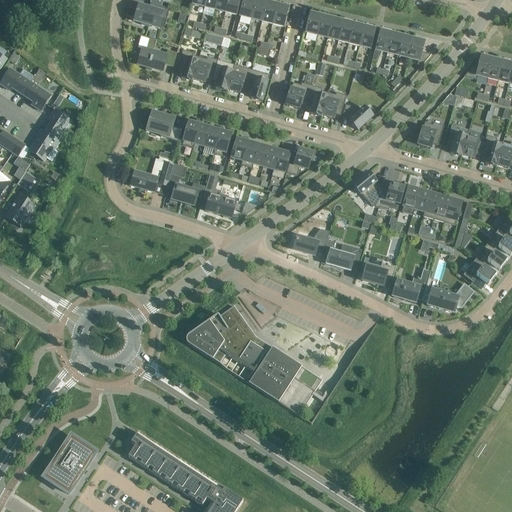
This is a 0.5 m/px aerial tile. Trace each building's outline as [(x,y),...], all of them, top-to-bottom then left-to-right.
[(205,0),(204,8),(214,10),(216,0),(205,0)] [(216,0),(214,10),(225,13),(228,0),(216,0)] [(228,0),(225,13),(236,16),(239,0),(228,0)] [(241,17),(239,23),(249,26),(251,19),(256,1),(251,0),(244,0),(240,17),(241,17)] [(266,4),(256,1),(251,19),(262,22),(266,4)] [(277,6),(266,4),(262,22),(272,25),(277,6)] [(147,27),(158,30),(161,19),(166,21),(170,10),(150,5),(149,10),(139,8),(137,15),(136,14),(134,20),(135,21),(135,23),(141,25),(141,26),(147,28),(147,27)] [(283,27),(288,9),(277,6),(272,25),(283,27)] [(321,18),(311,15),(306,33),(307,34),(305,39),(315,42),(316,36),(317,36),(321,18)] [(317,36),(327,39),(332,20),(321,18),(317,36)] [(327,39),(338,41),(342,23),(332,20),(327,39)] [(338,41),(348,44),(353,26),(342,23),(338,41)] [(348,44),(359,47),(364,28),(353,26),(348,44)] [(374,31),(364,28),(359,47),(370,49),(374,31)] [(185,29),(184,36),(191,38),(192,31),(185,29)] [(387,54),(392,35),(381,33),(376,51),(378,51),(386,53),(387,54)] [(206,34),(204,42),(221,47),(224,39),(206,34)] [(392,36),(392,35),(387,54),(388,54),(396,56),(397,56),(402,38),(392,36)] [(403,38),(402,38),(397,56),(399,57),(399,56),(407,58),(407,59),(408,59),(413,41),(403,38)] [(138,65),(162,72),(164,65),(174,68),(178,54),(167,51),(166,57),(153,54),(157,41),(150,39),(146,52),(142,50),(138,65)] [(421,53),(424,43),(413,41),(408,59),(409,59),(417,61),(418,61),(417,66),(421,67),(431,56),(421,53)] [(193,82),(193,81),(199,58),(192,56),(193,54),(182,51),(176,72),(183,73),(181,79),(193,82)] [(15,54),(10,60),(16,64),(20,57),(15,54)] [(206,60),(199,58),(193,81),(204,84),(206,79),(211,81),(217,61),(207,58),(206,60)] [(478,77),(487,79),(492,61),(481,58),(479,67),(473,66),(464,78),(476,81),(478,77)] [(235,66),(217,61),(211,81),(217,83),(216,89),(227,92),(228,90),(235,66)] [(502,63),(492,61),(487,79),(498,82),(502,63)] [(511,69),(511,65),(502,63),(498,82),(508,84),(511,69)] [(252,71),(235,66),(228,90),(239,94),(240,89),(246,91),(252,71)] [(10,70),(0,85),(9,91),(11,89),(22,96),(31,83),(32,80),(35,77),(23,70),(19,76),(10,70)] [(269,76),(252,71),(246,91),(252,93),(250,98),(262,102),(269,76)] [(31,83),(22,96),(33,104),(32,106),(41,112),(51,97),(37,88),(39,85),(32,80),(31,83)] [(293,84),(291,90),(286,106),(299,110),(300,105),(306,107),(312,87),(301,84),(301,86),(293,84)] [(322,89),(312,87),(306,107),(312,108),(310,114),(322,118),(322,116),(328,94),(321,92),(322,89)] [(335,96),(328,94),(322,116),(333,120),(335,115),(341,117),(344,104),(347,97),(336,94),(335,96)] [(60,96),(55,105),(58,107),(63,98),(60,96)] [(461,109),(464,99),(457,98),(455,103),(454,107),(461,109)] [(362,110),(345,106),(342,118),(351,120),(349,122),(358,131),(372,118),(364,109),(362,110)] [(44,133),(57,142),(57,141),(71,122),(55,112),(50,120),(52,122),(44,133)] [(175,120),(152,113),(147,128),(148,128),(161,132),(160,137),(178,143),(182,130),(181,130),(172,128),(175,120)] [(200,128),(200,127),(189,123),(182,146),(193,149),(195,145),(200,128)] [(433,123),(432,126),(424,123),(423,129),(418,146),(430,149),(432,145),(438,146),(444,126),(433,123)] [(449,134),(446,147),(452,149),(450,154),(462,157),(462,156),(469,131),(452,126),(449,134)] [(200,128),(195,145),(205,148),(210,130),(204,128),(200,127),(200,128)] [(30,150),(29,152),(44,162),(46,159),(52,163),(59,152),(55,149),(59,143),(57,141),(57,142),(44,133),(41,130),(37,137),(38,138),(30,150)] [(210,130),(205,148),(214,151),(215,151),(220,132),(210,130)] [(3,131),(0,135),(0,138),(4,141),(5,142),(9,135),(3,131)] [(469,131),(462,156),(473,159),(475,155),(480,156),(484,144),(478,142),(480,134),(469,131)] [(220,132),(215,151),(214,151),(213,155),(224,158),(231,136),(221,133),(220,132)] [(2,146),(7,150),(10,145),(15,149),(16,149),(20,143),(14,139),(9,135),(5,142),(4,141),(1,146),(2,146)] [(485,164),(496,167),(497,166),(503,143),(496,141),(497,139),(486,136),(484,144),(480,156),(480,157),(486,159),(485,164)] [(237,141),(232,159),(242,162),(247,144),(237,141)] [(25,146),(20,143),(16,149),(15,149),(12,153),(18,157),(25,146)] [(511,143),(510,146),(503,143),(497,166),(508,169),(509,164),(511,165),(511,143)] [(253,165),(258,147),(247,144),(242,162),(241,166),(252,169),(253,165)] [(253,165),(263,168),(268,150),(258,147),(253,165)] [(263,168),(274,171),(279,153),(269,150),(268,150),(263,168)] [(307,170),(312,154),(300,150),(298,155),(292,153),(286,173),(297,176),(299,168),(307,170)] [(165,152),(163,158),(173,161),(175,155),(165,152)] [(279,153),(274,171),(272,178),(282,181),(290,156),(279,153)] [(175,165),(162,162),(164,163),(162,172),(160,172),(157,181),(149,178),(144,176),(144,177),(135,174),(131,187),(139,189),(139,191),(145,193),(145,191),(154,194),(156,185),(168,188),(171,176),(174,166),(175,165)] [(223,167),(211,164),(209,171),(218,174),(222,173),(223,167)] [(181,168),(174,166),(171,176),(178,178),(181,168)] [(20,168),(14,177),(20,181),(25,173),(26,172),(20,168)] [(20,181),(17,186),(25,191),(34,178),(25,173),(20,181)] [(370,205),(371,207),(378,209),(384,188),(374,185),(376,184),(368,174),(353,186),(361,196),(362,195),(370,205)] [(209,175),(203,198),(209,200),(206,212),(223,217),(223,218),(228,219),(228,218),(231,219),(231,217),(232,217),(234,212),(233,211),(233,210),(239,211),(241,205),(227,201),(228,198),(219,196),(219,199),(212,197),(218,178),(209,175)] [(0,176),(0,196),(9,182),(0,176)] [(171,176),(168,188),(175,190),(172,200),(173,201),(173,200),(180,202),(180,203),(186,205),(186,204),(193,206),(194,207),(196,197),(198,198),(197,199),(202,200),(205,188),(193,185),(191,191),(190,190),(191,188),(184,186),(184,188),(177,186),(179,178),(178,178),(171,176)] [(390,190),(384,188),(378,209),(379,209),(379,208),(389,211),(389,209),(397,211),(404,189),(391,185),(390,190)] [(402,213),(413,216),(414,210),(419,192),(408,189),(402,213)] [(424,213),(429,195),(419,192),(414,210),(424,213)] [(429,195),(424,213),(423,217),(434,221),(440,198),(436,197),(429,195)] [(19,197),(5,218),(21,228),(35,207),(19,197)] [(434,221),(444,224),(450,201),(446,200),(440,198),(434,221)] [(455,227),(461,204),(450,201),(444,224),(455,227)] [(473,206),(473,205),(467,203),(464,214),(470,215),(473,206)] [(253,210),(244,207),(242,214),(247,215),(255,210),(253,210)] [(365,214),(363,223),(369,224),(371,225),(373,226),(376,217),(365,214)] [(498,233),(497,232),(496,233),(505,240),(506,239),(509,234),(511,236),(511,219),(508,218),(507,219),(507,220),(498,233)] [(463,219),(460,227),(466,229),(468,220),(463,219)] [(369,234),(379,237),(382,228),(372,225),(369,234)] [(421,227),(418,236),(422,237),(428,239),(429,235),(430,235),(431,230),(421,227)] [(297,238),(294,250),(315,256),(318,246),(325,248),(330,233),(321,231),(312,242),(297,238)] [(459,233),(456,241),(462,243),(464,234),(459,233)] [(496,233),(496,234),(487,247),(486,246),(485,247),(494,254),(495,254),(498,249),(510,257),(511,258),(511,255),(511,244),(506,239),(505,240),(496,233)] [(325,248),(322,261),(328,262),(327,265),(347,271),(350,272),(351,269),(353,261),(358,263),(362,251),(349,247),(346,256),(340,254),(331,252),(333,243),(327,241),(325,248)] [(429,249),(437,251),(439,245),(431,243),(429,249)] [(439,245),(437,251),(451,255),(453,249),(439,245)] [(506,262),(495,254),(494,254),(485,247),(485,248),(476,261),(475,261),(474,261),(483,268),(484,268),(488,263),(499,271),(500,272),(507,263),(506,262)] [(483,268),(474,261),(474,262),(475,263),(465,275),(464,275),(463,276),(472,283),(476,277),(488,286),(489,286),(496,277),(495,276),(484,268),(483,268)] [(366,268),(362,282),(383,288),(386,279),(393,281),(396,268),(382,263),(379,272),(366,268)] [(417,279),(413,278),(411,286),(397,282),(393,295),(392,298),(402,300),(415,304),(416,300),(422,302),(424,296),(426,290),(431,272),(423,270),(420,280),(419,280),(419,279),(417,279)] [(474,293),(473,292),(472,293),(470,292),(470,290),(464,285),(463,286),(467,289),(462,295),(458,293),(454,298),(432,291),(431,292),(426,290),(424,296),(422,302),(428,303),(427,306),(454,314),(456,307),(461,309),(474,293)] [(322,381),(272,349),(271,349),(252,337),(254,336),(234,307),(219,317),(218,315),(188,336),(187,337),(187,338),(186,340),(186,341),(186,342),(186,343),(187,344),(187,345),(188,345),(188,346),(189,346),(299,417),(322,381)] [(324,404),(334,389),(330,386),(320,402),(324,404)] [(243,502),(224,490),(222,493),(136,436),(131,444),(135,447),(128,458),(172,486),(173,484),(178,487),(176,489),(184,494),(185,492),(190,495),(188,497),(196,502),(197,500),(202,503),(200,505),(202,506),(206,500),(214,505),(209,511),(232,511),(235,508),(238,509),(243,502)] [(71,437),(44,479),(69,495),(96,453),(71,437)]
